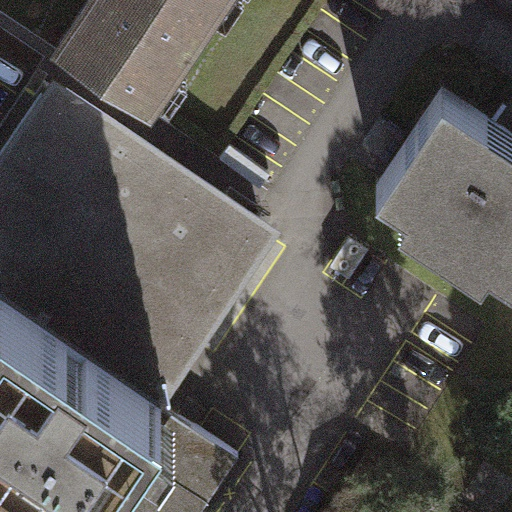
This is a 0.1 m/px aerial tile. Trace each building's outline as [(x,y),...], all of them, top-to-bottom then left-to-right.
[(90,0),(63,40),(89,58),(147,96),(211,0),(90,0)] [(122,132),(147,96),(89,58),(73,81),(55,69),(46,81),(65,94),(122,132)] [(511,103),(453,65),(377,180),(511,268),(511,103)] [(64,96),(65,94),(46,81),(0,150),(0,197),(66,98),(64,96)] [(0,291),(2,293),(135,382),(247,215),(122,132),(65,94),(64,96),(66,98),(0,197),(0,291)] [(274,234),(247,215),(135,382),(163,400),(274,234)] [(0,511),(84,511),(160,399),(135,382),(2,293),(0,291),(0,511)] [(84,511),(198,511),(239,452),(160,399),(84,511)]
